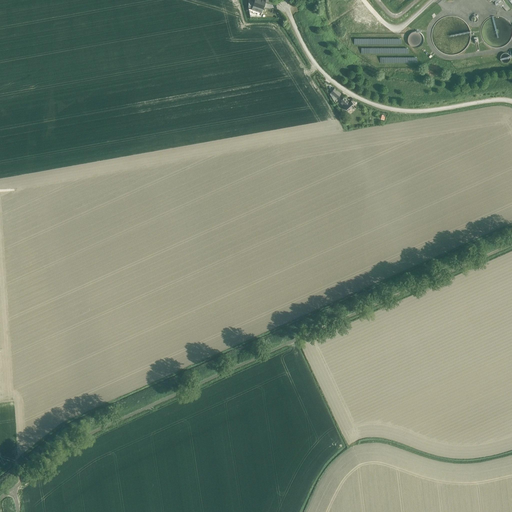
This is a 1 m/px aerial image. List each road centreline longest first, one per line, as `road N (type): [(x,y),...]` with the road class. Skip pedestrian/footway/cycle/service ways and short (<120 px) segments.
road 1 (track): [(511,245),(112,424),(0,499)]
road 2 (track): [(0,190),(9,189),(22,483)]
road 3 (unclassified): [(511,102),(379,107),(327,77),(282,4)]
